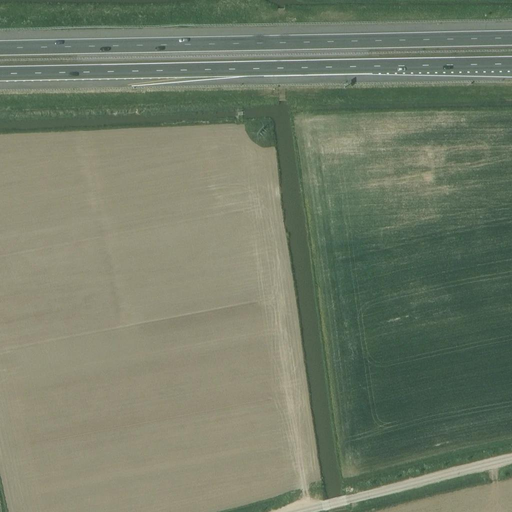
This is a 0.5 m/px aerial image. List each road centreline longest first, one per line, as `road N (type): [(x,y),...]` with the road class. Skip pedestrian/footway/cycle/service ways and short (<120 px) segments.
road 1 (motorway): [(511,38),(0,48)]
road 2 (motorway): [(0,74),(511,64)]
road 3 (unclassified): [(303,511),(511,462)]
